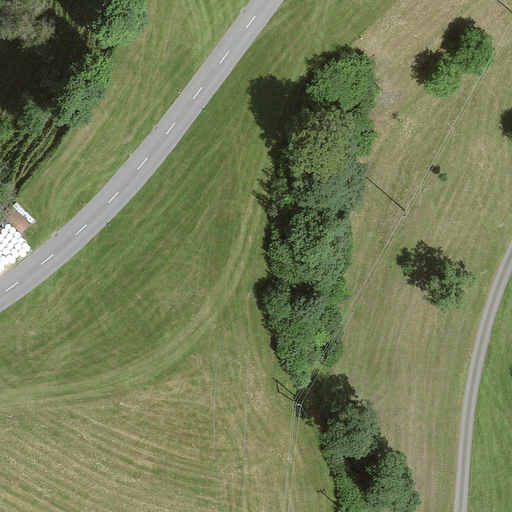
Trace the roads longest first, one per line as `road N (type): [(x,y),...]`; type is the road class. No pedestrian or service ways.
road 1 (tertiary): [(267,0),(134,175),(0,295)]
road 2 (track): [(511,261),(474,373),(457,511)]
